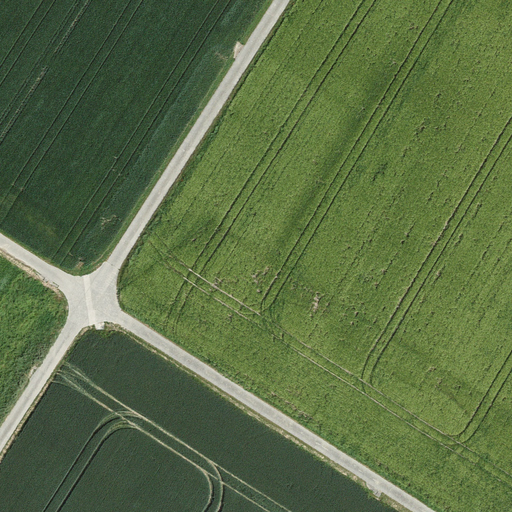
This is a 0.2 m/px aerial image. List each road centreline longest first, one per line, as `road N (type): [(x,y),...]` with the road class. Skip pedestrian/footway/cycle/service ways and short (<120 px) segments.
road 1 (track): [(0,441),(284,0)]
road 2 (track): [(427,511),(0,237)]
